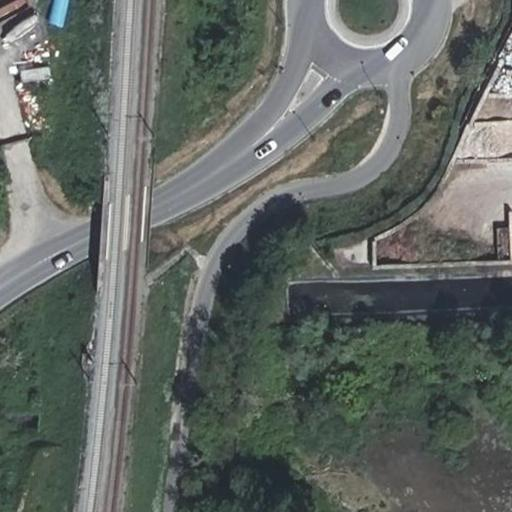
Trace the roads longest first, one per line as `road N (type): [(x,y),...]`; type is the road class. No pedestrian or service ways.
road 1 (residential): [(180,511),(206,298),(217,266),(233,234),(276,196),(374,173),(393,147),(402,112),(394,68)]
road 2 (secondary): [(235,161),(0,286)]
road 3 (secondary): [(235,161),(317,108),(349,67)]
road 4 (secondary): [(312,33),(235,161)]
